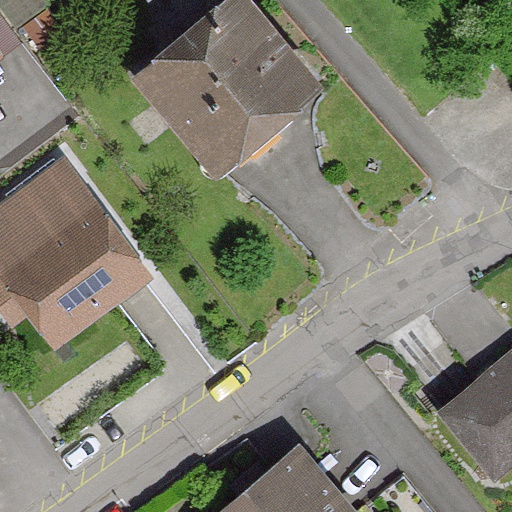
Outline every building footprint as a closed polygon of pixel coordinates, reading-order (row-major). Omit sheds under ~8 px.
[(188,38),(143,76),(215,162),(311,82),(242,0),(233,0),(214,17),(208,10),(183,32),(188,38)] [(62,30),(46,9),(22,27),(38,48),(62,30)] [(60,167),(53,158),(5,193),(12,202),(0,211),(0,277),(0,278),(9,272),(56,335),(140,272),(61,166),(60,167)] [(511,352),(442,411),(494,474),(511,459),(511,352)] [(348,511),(297,452),(259,485),(249,474),(233,487),(243,498),(227,511),(348,511)]
